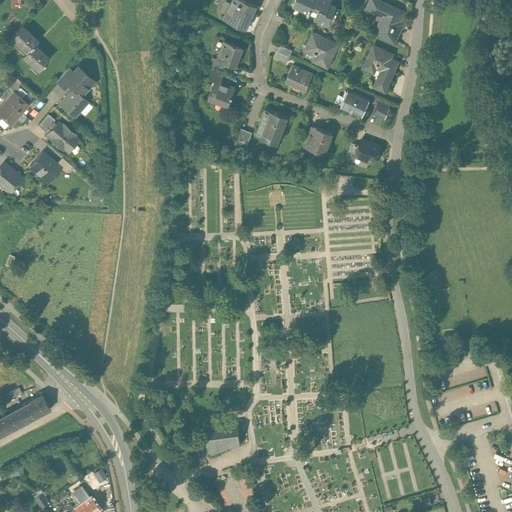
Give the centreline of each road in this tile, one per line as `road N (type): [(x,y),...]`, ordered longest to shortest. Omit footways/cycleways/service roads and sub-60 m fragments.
road 1 (residential): [(453,511),(413,408),(387,257),(399,138)]
road 2 (residential): [(277,0),(259,36),(259,82),(399,138)]
road 3 (residential): [(399,138),(420,0)]
road 4 (primary): [(82,396),(109,428),(131,511)]
